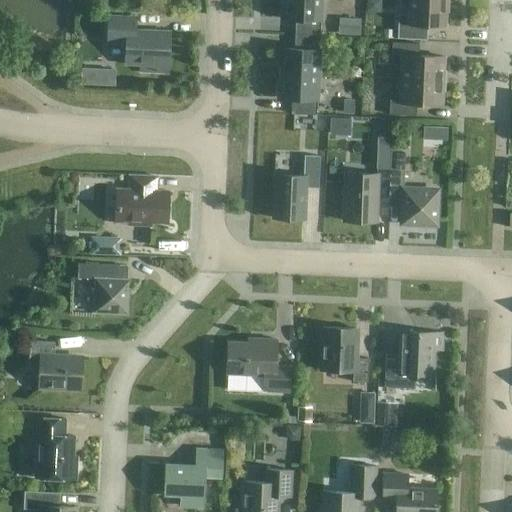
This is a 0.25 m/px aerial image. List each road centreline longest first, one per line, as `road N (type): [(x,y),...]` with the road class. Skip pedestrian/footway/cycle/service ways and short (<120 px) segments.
road 1 (residential): [(491,436),(490,281),(469,271),(214,261)]
road 2 (residential): [(108,511),(121,374),(214,261)]
road 3 (residential): [(213,138),(0,122)]
road 4 (residential): [(213,138),(216,0)]
road 5 (residential): [(214,261),(213,138)]
